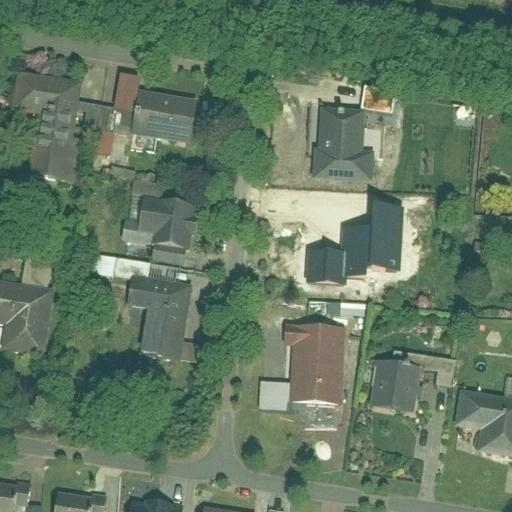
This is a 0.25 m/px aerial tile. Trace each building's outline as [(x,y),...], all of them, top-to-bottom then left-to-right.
[(69,158),(81,85),(21,75),(15,113),(38,117),(32,152),(69,158)] [(366,113),(395,116),(397,95),(368,92),(366,113)] [(138,93),(130,138),(188,148),(196,103),(138,93)] [(308,183),(372,187),(374,154),(362,154),(364,115),(319,112),(316,151),(310,151),(308,183)] [(136,234),(154,237),(152,248),(189,254),(197,209),(158,202),(158,205),(141,202),(136,234)] [(402,211),(342,207),(337,279),(365,280),(367,275),(398,277),(402,211)] [(125,310),(145,313),(137,358),(196,368),(199,349),(181,345),(191,289),(131,278),(125,310)] [(0,327),(5,329),(1,353),(44,360),(55,291),(0,282),(0,327)] [(292,349),(288,403),(337,407),(342,331),(283,327),(282,349),(292,349)] [(368,370),(375,371),(368,408),(413,416),(415,400),(420,401),(422,391),(414,390),(418,370),(369,362),(368,370)] [(451,429),(478,434),(475,453),(511,460),(511,401),(458,391),(451,429)] [(0,485),(0,511),(11,511),(12,511),(21,511),(24,511),(28,490),(0,485)] [(56,496),(53,511),(103,511),(104,504),(56,496)] [(128,503),(126,511),(181,511),(182,511),(128,503)]
